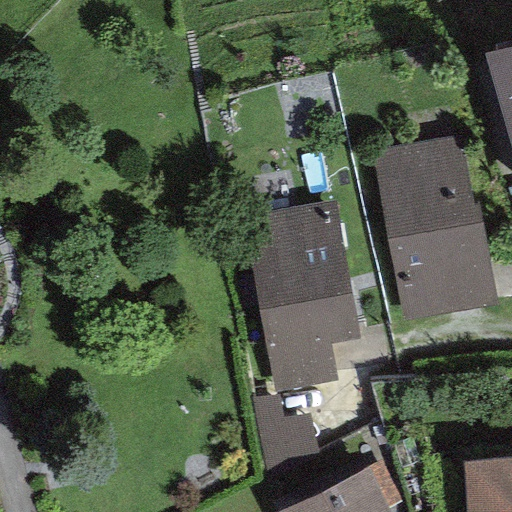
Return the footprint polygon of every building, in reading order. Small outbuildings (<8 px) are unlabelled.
[(511,46),(484,55),(511,153),(511,46)] [(372,151),(403,320),(496,303),(478,203),(469,205),(456,135),(372,151)] [(335,198),(242,214),(272,392),(336,381),(330,344),(359,339),(335,198)] [(279,395),(253,399),(268,484),(321,474),(310,413),(283,417),(279,395)] [(511,511),(511,459),(463,464),(466,511),(511,511)] [(380,461),(278,511),(387,511),(386,510),(401,503),(380,461)]
